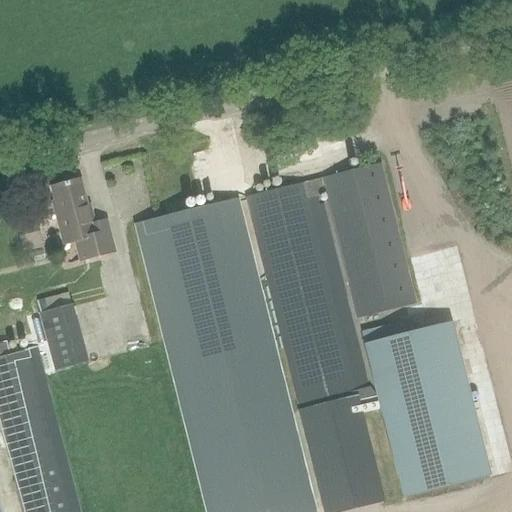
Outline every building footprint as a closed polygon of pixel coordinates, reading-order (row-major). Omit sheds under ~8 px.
[(380,164),(245,198),(299,411),(357,396),(307,197),(325,193),(357,318),(416,303),(380,164)] [(95,224),(89,206),(87,206),(80,181),(51,189),(55,204),(52,205),(64,246),(75,243),(80,262),(116,252),(107,221),(95,224)] [(135,226),(206,511),(315,511),(238,200),(158,221),(135,226)] [(76,320),(72,305),(39,314),(43,329),(76,320)] [(364,346),(403,498),(489,476),(450,324),(364,346)] [(7,342),(0,344),(0,428),(21,511),(69,511),(27,351),(10,355),(7,342)] [(357,396),(299,411),(325,511),(344,511),(384,502),(357,396)]
